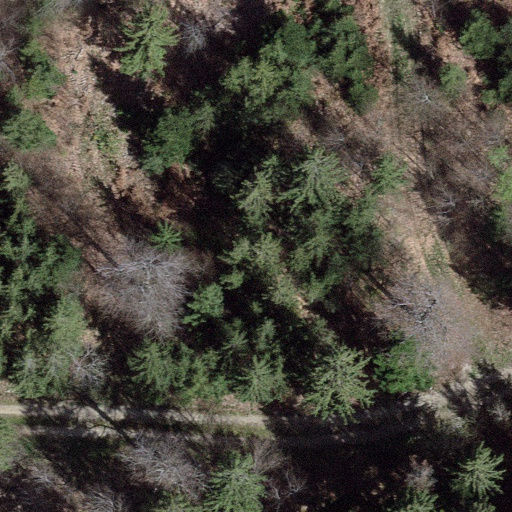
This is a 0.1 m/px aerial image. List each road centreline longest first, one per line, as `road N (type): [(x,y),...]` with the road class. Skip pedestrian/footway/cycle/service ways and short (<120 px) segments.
road 1 (track): [(0,422),(324,430),(406,417),(511,381)]
road 2 (track): [(490,390),(428,265),(394,0)]
